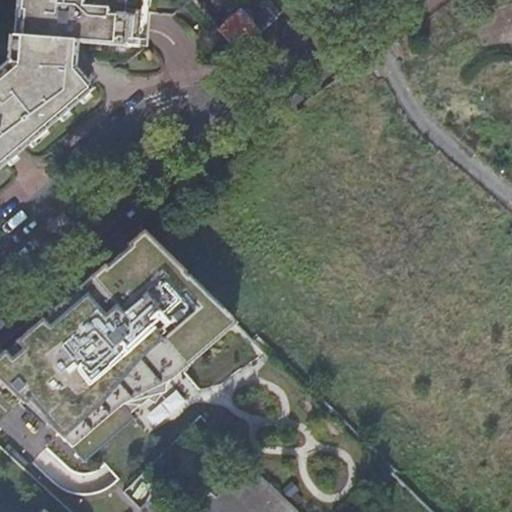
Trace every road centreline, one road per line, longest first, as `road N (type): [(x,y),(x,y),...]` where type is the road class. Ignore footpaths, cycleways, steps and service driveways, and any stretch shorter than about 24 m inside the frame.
road 1 (tertiary): [(0,302),(262,85)]
road 2 (residential): [(262,85),(189,69),(0,229)]
road 3 (tertiary): [(262,85),(353,0)]
